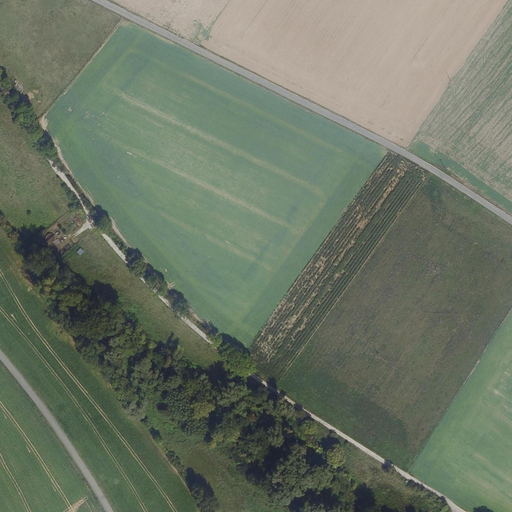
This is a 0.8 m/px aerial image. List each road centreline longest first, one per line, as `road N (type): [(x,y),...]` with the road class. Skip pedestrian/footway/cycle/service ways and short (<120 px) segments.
road 1 (track): [(465,511),(225,355),(111,243),(0,83)]
road 2 (tertiary): [(511,221),(390,146),(97,0)]
road 3 (tertiary): [(0,354),(110,511)]
